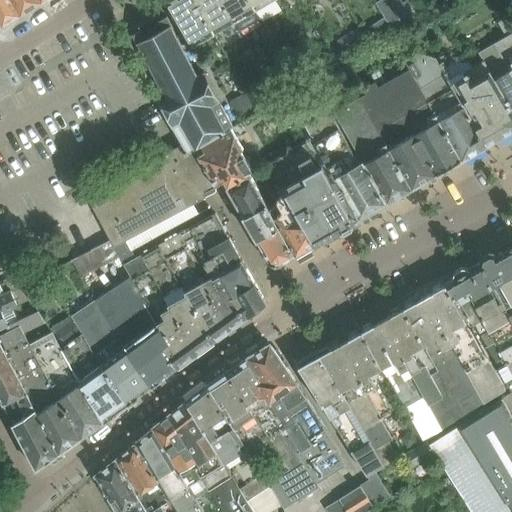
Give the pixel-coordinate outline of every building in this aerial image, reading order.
[(0,0),(0,23),(2,27),(22,15),(11,0),(0,0)] [(11,0),(22,15),(40,4),(38,0),(11,0)] [(214,33),(194,0),(168,0),(168,1),(168,2),(167,3),(174,14),(175,14),(193,44),(214,33)] [(234,21),(221,0),(194,0),(214,33),(234,21)] [(221,0),(234,21),(239,29),(260,17),(255,9),(249,0),(221,0)] [(249,0),(255,9),(271,0),(249,0)] [(399,19),(388,0),(385,0),(377,5),(386,19),(390,25),(399,19)] [(403,0),(388,0),(399,19),(420,6),(416,0),(407,0),(404,2),(403,0)] [(142,32),(141,30),(132,35),(138,45),(144,55),(143,56),(144,58),(145,58),(150,68),(149,68),(151,71),(151,70),(157,80),(156,81),(157,83),(158,83),(163,93),(163,94),(157,98),(176,133),(184,129),(196,148),(233,125),(200,66),(192,70),(171,29),(173,28),(167,17),(158,22),(159,24),(142,32)] [(371,29),(376,35),(390,25),(386,19),(371,29)] [(367,41),(362,32),(359,26),(340,39),(349,53),(360,45),(367,41)] [(511,36),(498,44),(479,54),(484,62),(496,82),(511,109),(511,36)] [(434,57),(488,146),(511,131),(511,109),(496,82),(484,62),(466,74),(466,75),(464,76),(465,78),(458,82),(441,52),(434,57)] [(418,53),(404,61),(408,69),(461,161),(488,146),(434,57),(418,53)] [(408,69),(383,84),(438,175),(440,174),(439,174),(459,162),(459,163),(462,161),(461,161),(408,69)] [(252,87),(262,104),(276,95),(266,79),(252,87)] [(359,97),(412,190),(437,175),(437,176),(438,175),(383,84),(359,97)] [(386,205),(361,162),(358,163),(339,130),(326,108),(317,91),(305,97),(298,86),(286,93),(310,139),(331,176),(332,175),(359,220),(386,205)] [(230,101),(238,117),(254,109),(245,93),(230,101)] [(282,116),(293,109),(286,96),(274,103),(282,116)] [(386,205),(412,190),(359,97),(335,112),(362,161),(361,162),(386,205)] [(182,145),(87,196),(110,240),(120,256),(124,263),(136,256),(132,250),(131,248),(126,239),(205,197),(203,193),(217,186),(199,155),(196,148),(184,129),(176,133),(182,145)] [(206,151),(199,155),(217,186),(224,181),(228,188),(228,189),(250,177),(248,172),(251,170),(242,152),(244,151),(233,131),(221,138),(221,136),(204,147),(206,151)] [(288,151),(268,163),(285,193),(315,246),(315,245),(317,247),(318,246),(334,238),(332,236),(353,223),(356,225),(358,224),(357,222),(359,220),(332,175),(331,176),(310,139),(288,151)] [(250,177),(228,189),(244,218),(257,241),(269,262),(270,263),(270,264),(280,266),(280,265),(295,257),(270,211),(250,177)] [(279,206),(270,211),(295,257),(296,260),(310,252),(308,249),(315,246),(285,193),(279,197),(277,201),(279,206)] [(180,233),(179,234),(217,305),(231,329),(236,325),(263,306),(263,305),(264,300),(250,274),(242,260),(229,238),(226,232),(223,227),(216,213),(214,214),(180,233)] [(178,232),(159,243),(193,305),(213,342),(230,330),(217,305),(179,234),(178,232)] [(110,240),(71,261),(81,277),(120,256),(110,240)] [(159,243),(141,253),(170,305),(196,354),(213,342),(193,305),(159,243)] [(453,278),(444,282),(457,305),(458,305),(461,303),(462,302),(463,303),(475,296),(511,275),(511,244),(496,254),(489,253),(481,257),(479,263),(469,269),(463,267),(455,272),(453,278)] [(136,256),(124,263),(145,305),(153,318),(168,343),(160,349),(174,371),(196,354),(170,305),(141,253),(136,256)] [(511,275),(475,296),(463,303),(464,305),(475,325),(476,325),(511,305),(511,304),(511,275)] [(443,281),(423,292),(431,305),(468,371),(485,401),(507,388),(472,327),(470,328),(457,305),(444,282),(443,281)] [(110,284),(92,295),(96,300),(99,305),(104,312),(115,305),(121,301),(110,284)] [(0,305),(1,305),(14,299),(11,292),(2,295),(0,291),(2,290),(0,285),(0,305)] [(423,292),(402,304),(402,305),(439,370),(463,413),(485,401),(468,371),(431,305),(423,292)] [(1,305),(0,305),(0,331),(8,328),(2,315),(18,307),(17,305),(14,299),(1,305)] [(88,305),(71,316),(82,334),(96,357),(99,361),(129,404),(151,388),(118,340),(120,338),(117,334),(113,328),(104,312),(99,305),(96,300),(88,305)] [(115,305),(104,312),(113,328),(124,321),(131,317),(123,305),(121,301),(115,305)] [(387,317),(383,319),(426,394),(445,428),(462,419),(466,417),(463,413),(439,370),(402,305),(402,304),(400,305),(397,307),(401,316),(395,319),(392,314),(387,317)] [(511,304),(511,305),(476,325),(488,347),(498,341),(511,333),(511,304)] [(39,308),(17,319),(20,326),(42,315),(39,308)] [(124,321),(113,328),(117,334),(120,338),(118,340),(151,388),(160,381),(174,371),(160,349),(168,343),(153,318),(129,332),(126,328),(128,327),(124,321)] [(373,321),(361,327),(370,341),(373,348),(375,354),(386,372),(406,406),(418,399),(426,394),(383,319),(375,324),(373,321)] [(74,322),(58,335),(65,347),(81,334),(74,322)] [(349,339),(341,343),(385,418),(393,413),(374,379),(386,372),(375,354),(373,348),(370,341),(361,327),(346,335),(349,339)] [(511,333),(498,341),(488,347),(492,355),(493,355),(501,369),(511,362),(511,333)] [(65,347),(61,350),(77,377),(81,384),(103,423),(115,415),(127,406),(129,404),(99,361),(96,357),(82,334),(81,334),(65,347)] [(0,342),(0,398),(3,405),(27,393),(0,342)] [(334,342),(319,350),(320,351),(366,429),(378,448),(388,442),(392,439),(381,420),(385,418),(341,343),(337,346),(334,342)] [(265,347),(247,358),(259,377),(255,379),(271,402),(277,412),(286,426),(301,449),(299,451),(320,482),(346,465),(339,447),(298,384),(273,348),(265,346),(265,347)] [(319,350),(297,363),(299,367),(307,379),(370,475),(377,471),(385,466),(388,464),(378,448),(366,429),(320,351),(319,350)] [(247,358),(227,372),(255,418),(269,437),(286,426),(277,412),(271,402),(255,379),(259,377),(247,358)] [(511,362),(501,369),(511,389),(511,362)] [(227,372),(206,385),(235,430),(258,467),(280,453),(269,437),(255,418),(227,372)] [(81,384),(60,400),(63,405),(82,438),(103,423),(81,384)] [(206,385),(185,402),(217,452),(249,500),(270,486),(268,482),(263,474),(258,467),(235,430),(206,385)] [(27,393),(3,405),(33,465),(36,470),(48,462),(59,454),(39,416),(35,408),(27,393)] [(467,420),(456,426),(475,457),(505,503),(511,498),(511,415),(502,399),(467,420)] [(60,400),(39,416),(59,454),(82,438),(63,405),(60,400)] [(185,402),(168,415),(196,457),(193,459),(197,465),(194,467),(205,484),(221,511),(255,511),(249,500),(217,452),(185,402)] [(168,415),(153,427),(153,428),(175,465),(186,485),(192,481),(185,469),(190,465),(192,468),(194,467),(197,465),(193,459),(196,457),(168,415)] [(290,468),(268,482),(270,486),(285,509),(323,487),(320,482),(299,451),(301,449),(286,426),(269,437),(280,453),(285,460),(290,468)] [(456,426),(428,442),(436,456),(448,474),(472,511),(511,511),(505,503),(475,457),(456,426)] [(153,428),(135,442),(170,501),(176,511),(202,511),(186,485),(175,465),(153,428)] [(411,433),(402,438),(408,447),(417,441),(411,433)] [(135,442),(116,458),(148,511),(163,511),(161,507),(170,501),(135,442)] [(388,442),(378,448),(388,464),(398,459),(388,442)] [(428,442),(407,454),(416,468),(436,456),(428,442)] [(100,471),(99,471),(100,472),(104,479),(109,486),(113,494),(118,502),(124,511),(148,511),(116,458),(116,459),(115,459),(115,460),(113,462),(112,462),(111,463),(106,467),(100,471)] [(285,460),(263,474),(268,482),(290,468),(285,460)] [(190,465),(185,469),(192,481),(197,489),(205,484),(194,467),(192,468),(190,465)] [(124,511),(118,502),(113,494),(109,486),(104,479),(100,472),(97,475),(96,474),(95,475),(96,476),(96,477),(102,487),(109,498),(107,499),(114,511),(124,511)] [(332,511),(380,511),(377,506),(363,485),(329,506),(332,511)]
